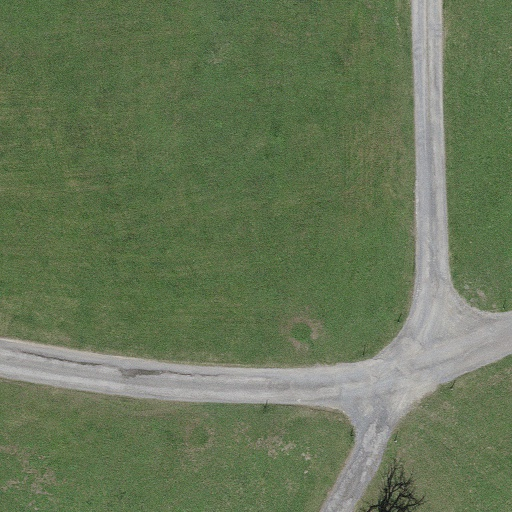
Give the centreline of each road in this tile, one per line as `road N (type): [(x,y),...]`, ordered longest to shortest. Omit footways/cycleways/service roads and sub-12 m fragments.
road 1 (track): [(0,360),(260,392),(430,368)]
road 2 (track): [(430,368),(436,0)]
road 3 (track): [(341,511),(430,368)]
